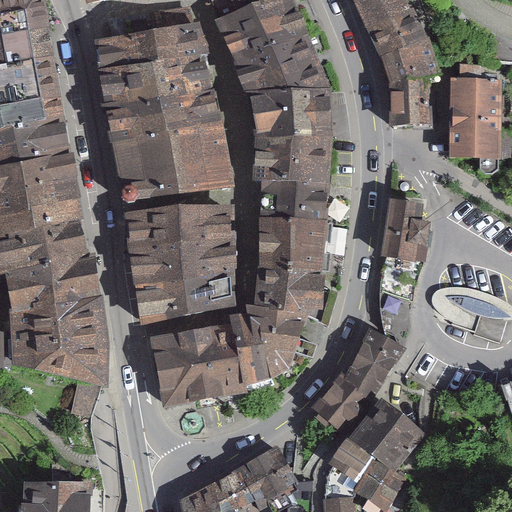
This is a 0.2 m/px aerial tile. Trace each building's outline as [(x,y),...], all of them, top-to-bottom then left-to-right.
[(42,0),(6,0),(0,1),(0,41),(48,33),(42,0)] [(288,0),(239,0),(218,4),(238,63),(307,40),(288,0)] [(407,0),(356,0),(374,47),(422,27),(407,0)] [(190,12),(153,19),(156,39),(193,32),(190,12)] [(153,19),(113,25),(115,44),(104,46),(100,47),(104,74),(201,59),(193,32),(156,39),(153,19)] [(422,27),(374,47),(385,70),(444,49),(435,23),(422,27)] [(0,69),(51,62),(48,33),(0,41),(0,69)] [(307,40),(238,63),(251,94),(327,92),(307,40)] [(444,49),(385,70),(400,91),(443,83),(446,72),(444,49)] [(201,59),(104,74),(109,106),(179,94),(181,100),(210,95),(201,59)] [(51,62),(0,69),(0,112),(59,101),(51,62)] [(483,74),(453,76),(450,152),(501,156),(501,83),(502,77),(483,74)] [(443,83),(400,91),(403,132),(446,135),(443,83)] [(327,92),(251,94),(260,141),(329,140),(327,92)] [(179,94),(109,106),(118,143),(186,128),(222,121),(216,94),(210,95),(181,100),(179,94)] [(59,101),(0,112),(0,134),(62,122),(59,101)] [(186,128),(118,143),(127,192),(123,196),(124,201),(129,204),(134,204),(135,202),(137,200),(137,197),(228,188),(222,121),(186,128)] [(62,122),(0,134),(0,169),(69,157),(62,122)] [(329,140),(260,141),(257,183),(265,184),(325,187),(329,140)] [(69,157),(0,169),(0,198),(73,184),(69,157)] [(73,184),(0,198),(0,216),(76,202),(73,184)] [(325,187),(265,184),(266,219),(324,225),(325,187)] [(425,200),(392,195),(382,258),(419,262),(426,265),(431,233),(422,232),(425,200)] [(76,202),(0,216),(0,226),(21,221),(24,234),(78,223),(76,202)] [(137,218),(131,219),(140,287),(229,272),(230,210),(137,218)] [(324,225),(266,219),(265,269),(320,272),(324,225)] [(0,226),(0,274),(0,275),(7,275),(86,261),(78,223),(24,234),(21,221),(0,226)] [(419,262),(382,258),(378,292),(393,294),(392,303),(380,302),(384,327),(410,349),(419,262)] [(86,261),(7,275),(14,318),(99,304),(94,260),(86,261)] [(320,272),(265,269),(261,310),(296,312),(305,316),(329,328),(338,296),(319,285),(320,272)] [(229,272),(140,287),(145,324),(148,323),(229,304),(229,272)] [(477,291),(461,288),(457,289),(443,294),(440,305),(451,321),(475,330),(485,339),(501,344),(508,325),(511,324),(511,301),(488,293),(477,291)] [(99,304),(14,318),(15,365),(79,380),(104,386),(105,345),(99,304)] [(296,312),(261,310),(261,318),(252,318),(252,335),(263,335),(270,378),(288,368),(293,353),(312,360),(317,347),(297,342),(305,316),(296,312)] [(233,320),(233,328),(246,391),(270,378),(263,335),(252,335),(252,318),(233,320)] [(246,391),(233,328),(159,343),(167,405),(246,391)] [(371,333),(347,382),(370,401),(404,349),(371,333)] [(0,367),(11,370),(10,338),(0,334),(0,367)] [(511,393),(511,375),(501,379),(507,396),(511,393)] [(344,432),(370,401),(347,382),(343,379),(318,411),(344,432)] [(104,386),(79,380),(73,412),(91,418),(104,386)] [(432,428),(387,398),(360,437),(404,468),(432,428)] [(379,453),(353,434),(332,461),(337,464),(358,480),(379,453)] [(279,448),(250,465),(276,511),(283,511),(293,507),(284,491),(299,483),(279,448)] [(406,477),(378,459),(356,492),(385,510),(406,477)] [(358,480),(337,464),(330,479),(329,498),(352,496),(355,486),(358,480)] [(276,511),(250,465),(229,477),(245,511),(276,511)] [(92,511),(94,479),(27,475),(24,511),(92,511)] [(245,511),(229,477),(183,495),(186,511),(245,511)] [(329,498),(327,498),(327,511),(356,511),(355,496),(352,496),(329,498)]
